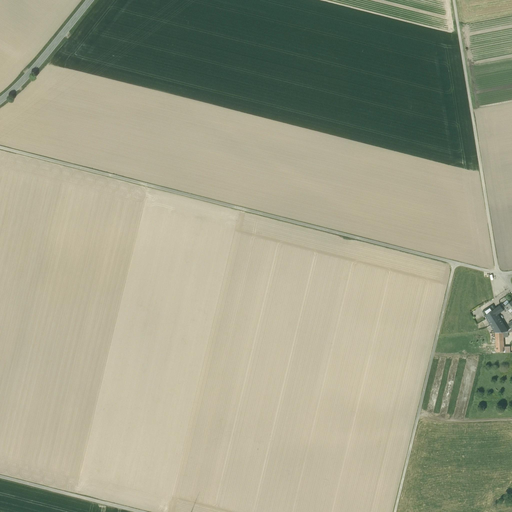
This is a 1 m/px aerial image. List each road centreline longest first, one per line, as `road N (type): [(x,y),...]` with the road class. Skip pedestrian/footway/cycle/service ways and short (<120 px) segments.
road 1 (unclassified): [(498,273),(0,147)]
road 2 (unclassified): [(453,0),(498,273)]
road 3 (track): [(454,263),(394,511)]
road 4 (unclassified): [(136,511),(0,477)]
road 5 (tertiary): [(0,101),(90,0)]
